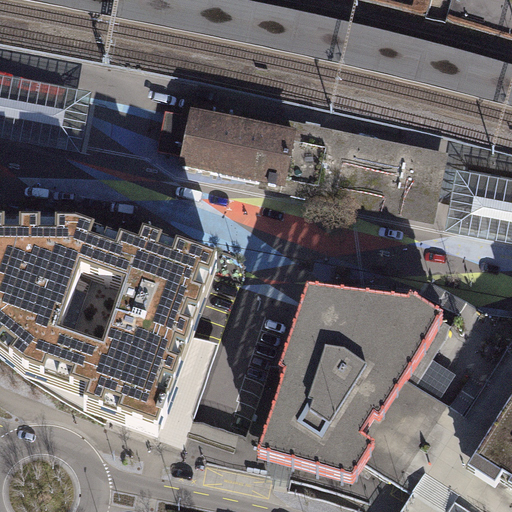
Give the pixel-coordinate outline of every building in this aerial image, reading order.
[(9,0),(307,60),(375,75),(441,91),(511,110),(511,69),(448,51),(387,35),(334,23),(303,16),(264,8),(224,0),(9,0)] [(0,143),(81,159),(92,96),(0,78),(0,143)] [(293,135),(183,112),(182,117),(166,114),(157,155),(181,160),(178,173),(285,195),(298,136),(293,135)] [(433,226),(448,158),(313,130),(295,126),(293,135),(298,136),(285,195),(299,198),(354,210),(401,219),(433,226)] [(0,357),(26,379),(90,401),(85,413),(155,438),(159,427),(163,428),(167,416),(165,415),(215,275),(182,263),(144,249),(140,261),(76,238),(4,237),(4,234),(0,229),(0,357)] [(411,316),(309,300),(281,385),(286,387),(257,466),(353,489),(366,469),(375,455),(363,447),(375,427),(381,431),(409,387),(426,360),(446,329),(413,310),(411,316)] [(511,351),(503,365),(511,371),(511,351)] [(437,405),(454,378),(426,360),(409,387),(437,405)] [(376,476),(425,397),(409,387),(381,431),(375,427),(363,447),(375,455),(366,469),(376,476)] [(511,415),(471,480),(498,496),(503,490),(511,495),(511,415)]
